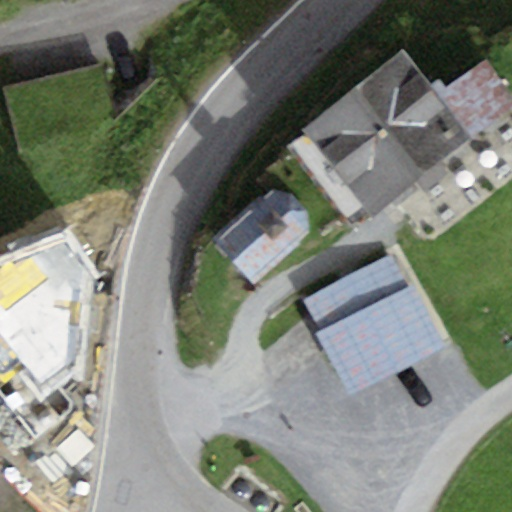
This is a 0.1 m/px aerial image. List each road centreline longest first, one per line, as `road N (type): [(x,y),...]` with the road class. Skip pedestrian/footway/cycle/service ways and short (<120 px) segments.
road 1 (residential): [(335,0),(210,129),(181,176),(143,301),(123,467)]
road 2 (unclassified): [(410,511),(462,435),(511,390)]
road 3 (track): [(141,0),(0,39)]
